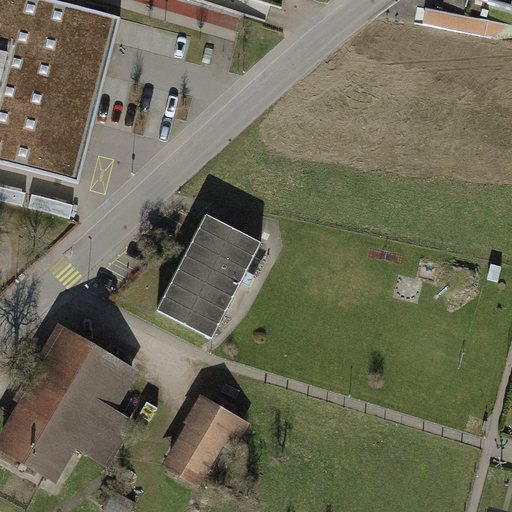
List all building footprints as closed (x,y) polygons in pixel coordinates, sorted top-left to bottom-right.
[(0,0),(0,164),(79,184),(120,19),(41,0),(0,0)] [(252,0),(248,12),(269,19),(274,4),(260,0),(252,0)] [(511,11),(511,0),(488,0),(488,4),(511,11)] [(262,243),(206,215),(157,311),(213,339),(262,243)] [(68,336),(1,447),(51,477),(71,444),(103,463),(128,421),(110,411),(132,374),(68,336)] [(207,403),(169,466),(196,482),(219,442),(228,448),(242,424),(207,403)]
